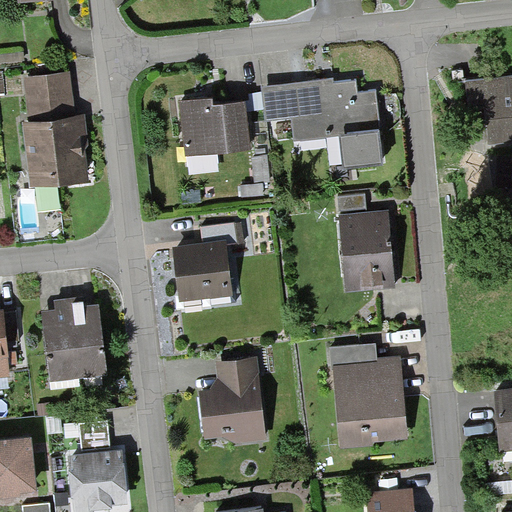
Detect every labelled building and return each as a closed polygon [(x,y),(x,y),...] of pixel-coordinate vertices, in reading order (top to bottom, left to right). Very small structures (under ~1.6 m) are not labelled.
[(71,72),(26,77),(30,121),(76,116),(71,72)] [(511,74),(465,79),(466,85),(468,110),(486,108),(489,142),(511,140),(511,74)] [(331,79),(262,86),(266,121),(290,118),(293,141),(342,135),(345,166),(383,161),(375,90),(359,92),(357,79),(334,82),(334,78),(331,79)] [(213,98),(179,102),(185,157),(249,150),(244,103),(214,107),(213,102),(213,98)] [(76,116),(30,121),(23,121),(30,186),(88,180),(84,144),(89,144),(86,115),(76,116)] [(339,211),(367,208),(365,193),(338,196),(339,211)] [(339,214),(346,292),(396,287),(389,210),(371,212),(339,214)] [(244,243),(242,221),(201,226),(202,243),(226,240),(226,245),(244,243)] [(226,240),(202,243),(198,243),(173,246),(180,301),(232,295),(226,245),(226,240)] [(70,299),(79,378),(108,375),(99,304),(86,306),(85,297),(70,299)] [(79,378),(70,299),(55,301),(56,310),(42,311),(51,381),(79,378)] [(0,374),(10,374),(4,310),(0,310),(0,374)] [(375,344),(333,348),(341,448),(375,445),(374,442),(409,439),(404,384),(402,356),(376,358),(375,344)] [(218,363),(220,378),(213,388),(199,389),(205,440),(224,437),(234,445),(266,442),(258,359),(218,363)] [(511,387),(492,389),(498,453),(511,451),(511,387)] [(81,449),(111,447),(109,420),(79,423),(81,449)] [(32,438),(0,441),(0,495),(37,492),(33,447),(32,438)] [(128,503),(123,450),(89,453),(67,455),(72,511),(95,511),(115,510),(114,505),(128,503)] [(414,511),(413,489),(367,493),(368,511),(414,511)] [(50,511),(50,503),(23,506),(23,511),(50,511)]
